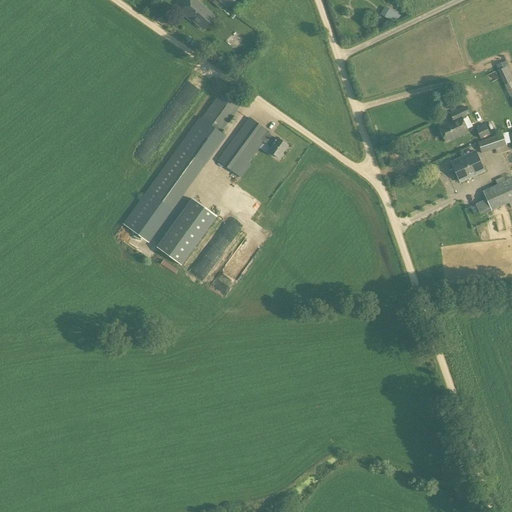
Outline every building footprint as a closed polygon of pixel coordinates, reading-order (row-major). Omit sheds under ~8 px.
[(196,0),(191,0),(181,12),(187,18),(188,17),(202,29),(214,16),(196,0)] [(388,9),(384,17),(395,23),(400,15),(388,9)] [(497,71),(511,102),(511,76),(507,66),(497,71)] [(172,210),(204,167),(225,137),(220,133),(240,107),(220,92),(201,119),(199,117),(177,148),(178,149),(166,165),(146,192),(123,225),(149,243),(172,210)] [(468,132),(461,118),(470,114),(466,106),(449,114),(452,120),(438,126),(445,142),(468,132)] [(249,162),(260,148),(264,142),(270,147),(268,151),(279,158),(288,146),(277,138),(276,140),(269,134),(270,132),(249,117),(217,161),(241,178),(251,164),(249,162)] [(485,124),(475,128),(480,139),(490,135),(489,134),(495,131),(491,123),(486,126),(485,124)] [(477,142),(481,154),(495,149),(496,154),(508,150),(506,144),(510,143),(511,150),(511,149),(511,132),(509,133),(509,132),(502,134),(502,133),(477,142)] [(459,183),(484,171),(475,151),(450,162),(459,183)] [(490,209),(491,212),(508,203),(511,208),(511,207),(511,179),(511,178),(482,192),(486,199),(480,202),(485,212),(490,209)] [(433,182),(418,190),(426,203),(440,195),(433,182)] [(181,265),(216,216),(192,199),(157,248),(181,265)] [(231,274),(240,280),(268,230),(255,223),(229,269),(232,271),(231,274)] [(228,247),(231,235),(218,233),(215,244),(228,247)]
